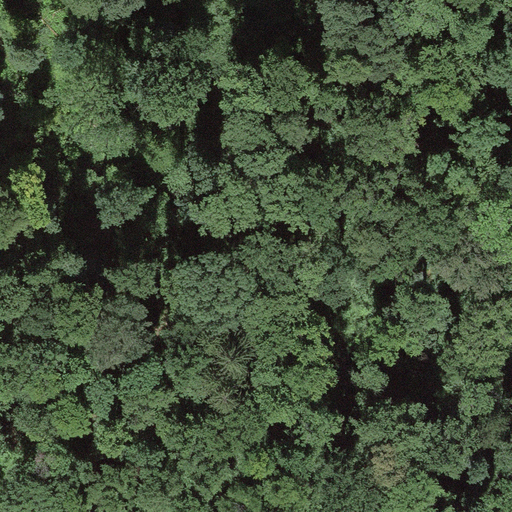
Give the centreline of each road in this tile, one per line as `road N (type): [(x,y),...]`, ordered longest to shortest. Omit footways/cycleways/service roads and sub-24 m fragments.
road 1 (track): [(511,46),(492,45),(455,63),(407,122),(291,220)]
road 2 (track): [(0,323),(120,330)]
